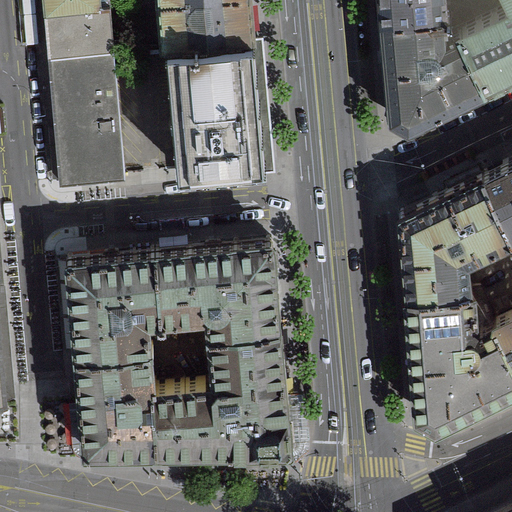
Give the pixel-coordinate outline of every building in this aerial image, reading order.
[(46,0),(47,10),(111,4),(110,0),(46,0)] [(168,43),(254,35),(250,0),(160,0),(164,43),(168,43)] [(446,0),(381,0),(383,17),(448,12),(446,0)] [(511,1),(459,26),(488,85),(511,72),(511,1)] [(115,47),(111,4),(47,10),(50,53),(115,47)] [(456,100),(488,85),(459,26),(450,31),(448,12),(383,17),(388,72),(392,113),(409,123),(456,100)] [(265,159),(254,35),(168,43),(178,168),(265,159)] [(126,171),(115,47),(50,53),(61,178),(126,171)] [(511,157),(484,171),(511,227),(511,157)] [(469,255),(511,233),(511,227),(484,171),(428,197),(402,209),(406,251),(408,291),(471,285),(469,255)] [(209,307),(211,327),(281,322),(272,235),(156,245),(161,312),(209,307)] [(147,313),(161,312),(156,245),(69,252),(77,350),(150,342),(147,313)] [(498,318),(495,313),(482,284),(471,285),(474,319),(484,324),(498,318)] [(471,285),(408,291),(419,409),(436,420),(511,383),(511,347),(498,318),(484,324),(474,319),(471,285)] [(498,318),(511,347),(511,305),(495,313),(498,318)] [(215,374),(154,380),(159,443),(292,442),(281,322),(211,327),(215,374)] [(151,350),(150,342),(77,350),(78,358),(87,443),(159,443),(154,380),(151,350)]
